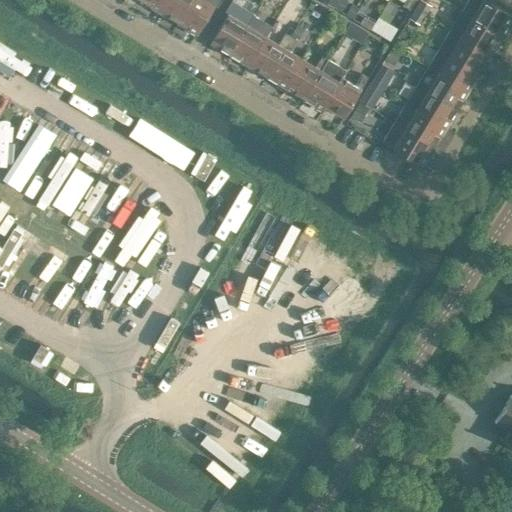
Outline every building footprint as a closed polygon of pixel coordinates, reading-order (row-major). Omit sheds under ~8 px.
[(142,1),(159,11),(158,11),(159,12),(166,0),(141,0),(141,1),(142,1)] [(160,13),(161,12),(177,22),(177,23),(178,23),(191,0),(166,0),(159,12),(160,13)] [(179,24),(179,23),(197,34),(215,5),(206,0),(191,0),(178,23),(179,24)] [(229,13),(211,42),(229,53),(229,54),(230,55),(254,14),(232,0),(225,11),(229,13)] [(348,0),(339,0),(335,7),(342,12),(349,1),(348,0)] [(406,0),(404,5),(410,9),(415,0),(406,0)] [(433,6),(423,0),(421,0),(416,8),(427,15),(433,6)] [(503,35),(502,34),(511,17),(511,15),(486,0),(468,0),(462,11),(502,36),(503,35)] [(360,7),(353,3),(346,14),(354,19),(360,7)] [(410,18),(421,25),(427,15),(416,8),(410,18)] [(492,53),(491,53),(501,36),(502,37),(502,36),(462,11),(450,29),(491,54),(492,53)] [(231,55),(231,54),(248,65),(247,65),(248,66),(267,36),(273,25),(254,14),(230,55),(231,55)] [(365,16),(361,23),(371,29),(376,22),(365,16)] [(351,21),(344,32),(363,43),(369,32),(351,21)] [(298,26),(292,35),(300,40),(306,30),(298,26)] [(481,72),(480,71),(490,54),(491,55),(491,54),(450,29),(439,48),(480,72),(481,72)] [(403,30),(398,39),(407,45),(412,36),(403,30)] [(249,66),(250,66),(266,76),(267,77),(291,36),(286,33),(279,44),(267,36),(248,66),(249,66)] [(268,78),(268,77),(285,87),(284,88),(285,88),(303,58),(290,51),(297,40),(291,36),(267,77),(268,78)] [(469,90),(479,73),(480,72),(439,48),(428,66),(469,91),(469,90)] [(391,51),(385,61),(394,67),(400,57),(391,51)] [(286,89),(287,88),(303,98),(303,99),(304,99),(328,59),(323,55),(316,66),(303,58),(285,88),(286,89)] [(305,100),(305,99),(324,110),(326,106),(325,105),(343,76),(347,70),(328,59),(304,99),(305,100)] [(395,72),(382,64),(371,82),(384,90),(395,72)] [(458,108),(457,108),(467,91),(468,92),(469,91),(428,66),(417,85),(458,109),(458,108)] [(325,105),(326,106),(345,117),(369,77),(362,73),(356,84),(343,76),(325,105)] [(384,90),(371,82),(359,100),(360,101),(370,107),(372,108),(384,90)] [(447,127),(446,126),(456,110),(457,110),(458,109),(417,85),(406,103),(446,128),(447,127)] [(436,145),(435,145),(445,128),(446,129),(446,128),(406,103),(394,122),(435,146),(436,145)] [(366,120),(355,113),(349,123),(360,130),(366,120)] [(383,141),(423,165),(434,147),(435,147),(435,146),(394,122),(383,141)] [(511,394),(495,420),(508,428),(502,439),(511,445),(511,394)]
